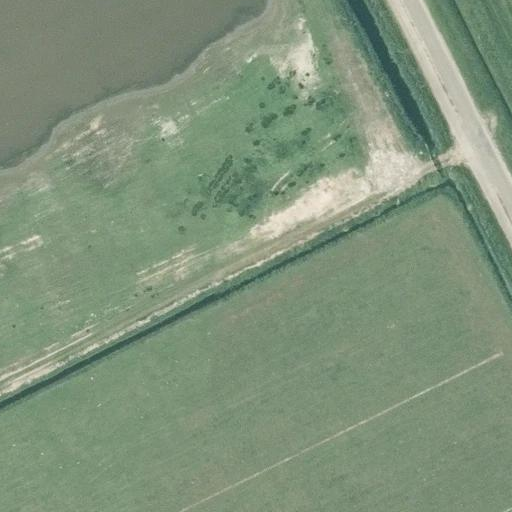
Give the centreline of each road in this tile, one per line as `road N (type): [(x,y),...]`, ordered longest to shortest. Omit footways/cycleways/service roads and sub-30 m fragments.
road 1 (track): [(492,140),(0,385)]
road 2 (tertiary): [(511,181),(423,0)]
